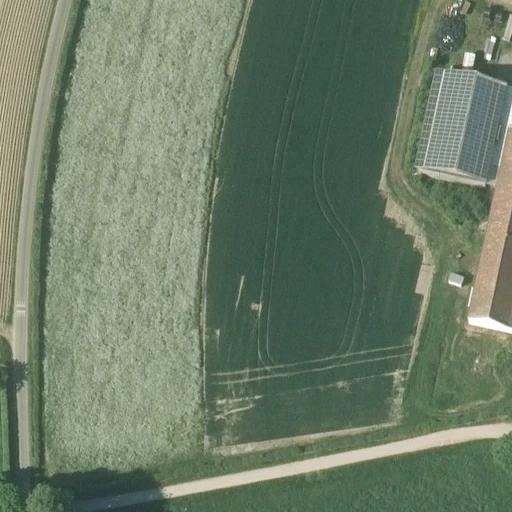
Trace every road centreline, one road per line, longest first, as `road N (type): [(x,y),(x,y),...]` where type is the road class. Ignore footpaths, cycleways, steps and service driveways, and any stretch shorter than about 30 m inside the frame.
road 1 (unclassified): [(16,511),(13,414),(29,126),(59,0)]
road 2 (track): [(511,438),(31,511)]
